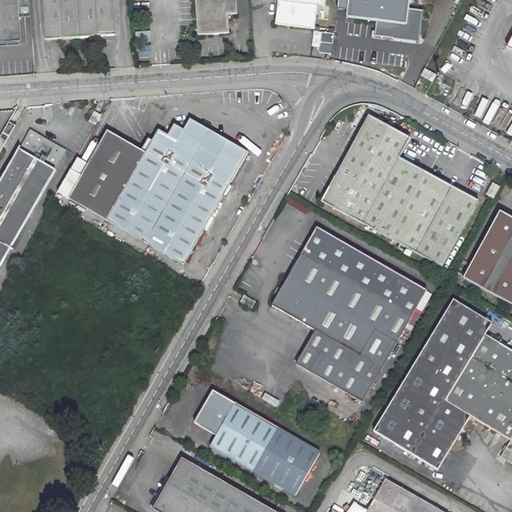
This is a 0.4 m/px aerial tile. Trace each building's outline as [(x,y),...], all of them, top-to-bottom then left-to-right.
[(0,0),(0,44),(22,43),(18,0),(0,0)] [(114,0),(43,0),(46,41),(117,35),(114,0)] [(197,0),(201,38),(231,37),(231,24),(234,24),(234,18),(239,18),(237,0),(197,0)] [(325,0),(277,0),(275,24),(313,28),(317,4),(325,5),(325,0)] [(337,0),(335,16),(376,22),(374,37),(419,42),(423,12),(408,9),(409,0),(337,0)] [(318,45),(318,53),(332,53),(332,32),(313,32),(313,45),(318,45)] [(421,74),(432,80),(436,73),(425,67),(421,74)] [(99,121),(104,111),(98,108),(92,117),(99,121)] [(368,115),(322,201),(441,266),(476,201),(398,159),(410,137),(368,115)] [(250,154),(192,121),(186,131),(177,125),(171,136),(161,130),(148,153),(110,131),(91,165),(84,176),(71,199),(186,266),(250,154)] [(9,122),(0,137),(0,151),(1,152),(16,126),(9,122)] [(83,153),(89,157),(103,129),(96,126),(83,153)] [(19,149),(0,183),(0,268),(56,170),(19,149)] [(91,165),(82,159),(75,171),(84,176),(91,165)] [(491,183),(484,195),(492,200),(499,188),(491,183)] [(511,219),(497,212),(460,279),(511,307),(511,219)] [(424,291),(314,229),(269,307),(313,331),(294,366),(360,404),(394,344),(424,291)] [(429,294),(424,291),(394,344),(399,346),(429,294)] [(242,292),(238,299),(249,305),(253,299),(242,292)] [(511,351),(484,334),(491,323),(452,300),(373,431),(438,470),(470,416),(510,441),(501,456),(511,463),(511,351)] [(215,433),(209,444),(294,493),(318,450),(211,389),(193,421),(215,433)] [(151,508),(159,511),(281,511),(182,455),(151,508)] [(332,511),(331,511),(442,511),(384,479),(365,511),(332,511)]
